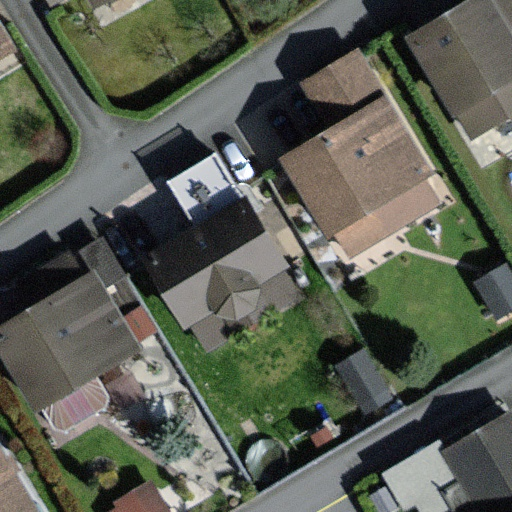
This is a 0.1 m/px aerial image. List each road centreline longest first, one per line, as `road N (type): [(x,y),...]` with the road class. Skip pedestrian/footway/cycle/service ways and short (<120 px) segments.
road 1 (residential): [(374,0),(0,258)]
road 2 (residential): [(511,373),(279,511)]
